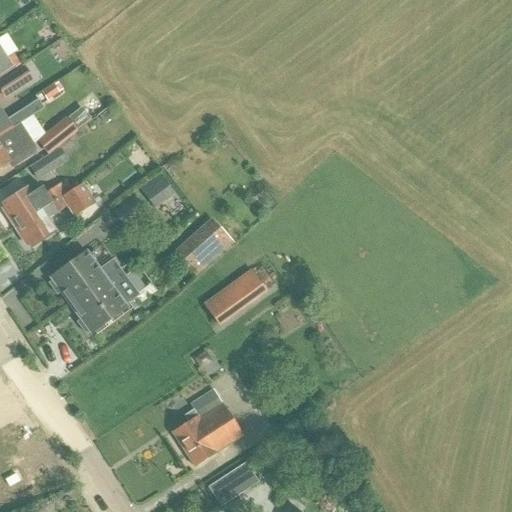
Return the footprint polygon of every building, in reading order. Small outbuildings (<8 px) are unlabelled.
[(0,76),(19,64),(13,54),(6,58),(0,48),(0,76)] [(80,99),(98,89),(85,63),(67,73),(80,99)] [(25,66),(0,82),(0,92),(5,100),(34,81),(25,66)] [(54,86),(42,94),(49,105),(61,96),(54,86)] [(0,107),(0,137),(15,128),(16,127),(44,109),(38,101),(8,120),(0,107)] [(16,127),(0,137),(0,167),(10,161),(3,150),(13,144),(12,143),(22,137),(28,147),(36,141),(48,132),(37,114),(16,127)] [(48,132),(36,141),(47,156),(77,131),(66,118),(48,132)] [(37,181),(67,162),(59,149),(29,168),(37,181)] [(154,210),(175,195),(159,174),(138,189),(154,210)] [(18,227),(72,191),(64,180),(45,193),(41,187),(31,194),(28,189),(3,205),(18,227)] [(72,191),(18,227),(31,248),(56,232),(49,221),(58,214),(58,213),(66,207),(73,219),(95,204),(82,184),(72,191)] [(125,229),(145,214),(132,196),(112,211),(125,229)] [(211,219),(174,252),(196,277),(233,244),(211,219)] [(70,304),(120,268),(113,259),(99,269),(87,252),(51,278),(53,281),(49,284),(57,295),(61,292),(70,304)] [(120,268),(70,304),(81,320),(77,322),(86,334),(89,331),(91,333),(127,307),(125,306),(140,295),(120,268)] [(228,289),(205,306),(218,324),(240,307),(241,307),(228,289)] [(242,437),(222,405),(200,418),(198,415),(172,433),(196,468),(222,451),(221,450),(242,437)] [(251,493),(256,502),(271,492),(254,466),(231,480),(243,499),(251,493)]
